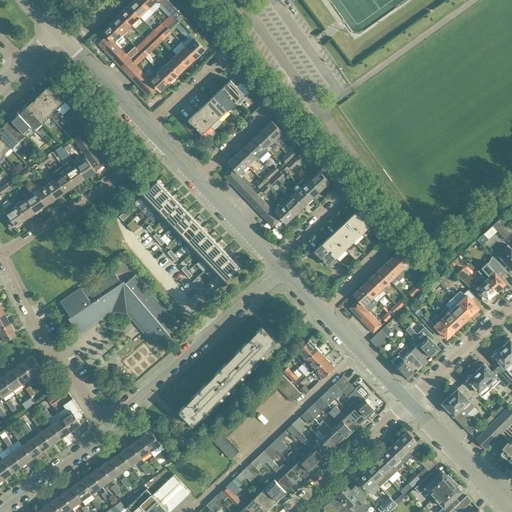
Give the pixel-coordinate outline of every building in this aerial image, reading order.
[(140,0),(134,0),(129,5),(140,17),(144,21),(153,13),(149,8),(140,0)] [(167,0),(140,0),(149,8),(156,2),(160,2),(171,13),(176,19),(181,14),(167,0)] [(131,25),(140,17),(129,5),(120,14),(131,25)] [(171,13),(166,18),(170,22),(171,20),(173,22),(176,19),(171,13)] [(131,25),(120,14),(112,22),(124,35),(124,34),(123,33),(131,25)] [(204,48),(209,43),(181,14),(176,19),(180,23),(180,24),(194,38),(185,46),(196,57),(205,49),(204,48)] [(171,32),(180,24),(180,23),(176,19),(173,22),(174,23),(168,28),(171,32)] [(124,35),(112,22),(103,30),(107,35),(113,42),(114,41),(115,42),(116,42),(124,35)] [(158,26),(153,30),(157,34),(162,30),(158,26)] [(163,40),(171,32),(168,28),(159,37),(163,40)] [(149,34),(144,39),(148,43),(153,38),(149,34)] [(123,50),(116,42),(115,42),(114,41),(113,42),(107,35),(98,43),(114,60),(123,50)] [(155,40),(150,45),(154,49),(158,44),(155,40)] [(140,43),(136,47),(139,51),(144,47),(140,43)] [(149,53),(154,49),(150,45),(142,53),(145,57),(149,53)] [(196,57),(185,46),(176,54),(187,66),(196,57)] [(118,64),(127,54),(123,50),(114,60),(118,64)] [(137,65),(137,64),(145,57),(142,53),(133,61),(137,65)] [(149,53),(145,57),(152,64),(154,62),(150,57),(151,56),(149,53)] [(131,59),(132,59),(127,54),(118,64),(122,68),(131,59)] [(187,66),(176,54),(167,63),(178,74),(187,66)] [(122,68),(124,70),(133,61),(131,59),(122,68)] [(128,75),(138,65),(137,64),(137,65),(133,61),(124,70),(128,75)] [(178,74),(167,63),(158,71),(169,82),(178,74)] [(132,79),(142,69),(138,65),(128,75),(132,79)] [(136,83),(146,74),(142,69),(132,79),(136,83)] [(169,82),(158,71),(151,78),(149,79),(156,86),(160,91),(169,82)] [(149,79),(151,78),(146,74),(136,83),(147,95),(156,86),(149,79)] [(246,97),(230,80),(222,88),(238,105),(246,97)] [(65,102),(50,86),(48,84),(41,91),(58,109),(65,102)] [(238,105),(222,88),(213,96),(229,113),(238,105)] [(58,109),(41,91),(33,98),(50,116),(58,109)] [(229,113),(213,96),(205,103),(221,120),(229,113)] [(50,116),(33,98),(26,105),(43,123),(50,116)] [(221,120),(205,103),(197,111),(213,128),(221,120)] [(43,123),(26,105),(19,112),(34,128),(35,128),(36,130),(43,123)] [(17,110),(9,117),(27,135),(29,138),(37,131),(36,130),(35,128),(34,128),(19,112),(17,110)] [(204,136),(213,128),(197,111),(188,119),(204,136)] [(278,116),(273,121),(272,120),(263,129),(275,141),(277,143),(286,135),(285,134),(290,129),(278,116)] [(27,135),(9,117),(2,124),(20,142),(27,135)] [(0,125),(0,135),(12,149),(15,152),(23,145),(20,142),(2,124),(0,125)] [(275,141),(263,129),(254,137),(265,149),(266,148),(271,143),(272,144),(275,141)] [(77,143),(87,136),(83,131),(74,138),(77,143)] [(12,149),(0,135),(0,150),(5,156),(12,149)] [(80,148),(90,141),(87,136),(77,143),(80,148)] [(268,151),(266,148),(265,149),(254,137),(245,145),(258,158),(259,159),(268,151)] [(71,146),(68,141),(62,145),(66,149),(71,146)] [(83,152),(93,146),(90,141),(80,148),(83,152)] [(66,149),(62,145),(56,149),(59,154),(66,149)] [(258,158),(245,145),(237,154),(248,165),(253,160),(255,162),(258,158)] [(93,146),(83,152),(86,157),(87,157),(97,151),(93,146)] [(296,153),(292,149),(287,154),(291,158),(296,153)] [(86,157),(95,171),(105,164),(103,161),(103,160),(97,151),(87,157),(86,157)] [(48,154),(42,158),(46,163),(51,159),(48,154)] [(229,170),(224,175),(230,182),(238,174),(239,174),(240,173),(242,174),(244,171),(243,170),(248,165),(237,154),(228,162),(230,165),(227,168),(229,170)] [(291,158),(287,154),(282,159),(286,163),(291,158)] [(296,164),(302,159),(298,155),(293,160),(296,164)] [(95,171),(86,157),(80,161),(79,160),(75,163),(85,178),(96,171),(95,171)] [(72,159),(62,166),(75,185),(85,178),(75,163),(72,159)] [(292,169),(296,164),(293,160),(288,164),(292,169)] [(324,176),(330,171),(321,162),(311,172),(312,173),(308,177),(321,190),(330,181),(324,176)] [(273,175),(279,169),(275,165),(269,171),(273,175)] [(52,173),(55,176),(65,192),(75,185),(62,166),(52,173)] [(31,173),(28,168),(22,172),(26,177),(31,173)] [(265,183),(273,175),(269,171),(261,179),(265,183)] [(285,175),(281,171),(275,177),(279,181),(285,175)] [(234,186),(243,178),(239,174),(238,174),(230,182),(234,186)] [(65,192),(55,176),(51,179),(52,180),(46,185),(55,199),(65,192)] [(279,181),(275,177),(271,181),(274,185),(279,181)] [(321,190),(308,177),(305,180),(304,179),(298,184),(301,186),(312,198),(321,190)] [(238,191),(247,182),(243,178),(234,186),(238,191)] [(260,187),(265,183),(261,179),(256,183),(260,187)] [(157,180),(140,197),(148,205),(165,188),(157,180)] [(242,195),(251,187),(247,182),(238,191),(242,195)] [(11,188),(8,183),(3,186),(6,191),(11,188)] [(55,199),(46,185),(40,188),(39,187),(35,190),(45,205),(55,199)] [(266,193),(271,188),(267,185),(262,190),(266,193)] [(312,198),(301,186),(296,191),(295,189),(291,193),(303,206),(312,198)] [(247,200),(256,191),(251,187),(242,195),(247,200)] [(165,188),(148,205),(155,213),(172,196),(165,188)] [(45,205),(35,190),(31,192),(32,194),(26,198),(35,212),(45,205)] [(303,206),(291,193),(287,196),(289,198),(283,203),(295,215),(303,206)] [(253,206),(262,198),(258,194),(249,202),(253,206)] [(172,196),(155,213),(163,220),(180,204),(172,196)] [(35,212),(26,198),(20,202),(19,201),(15,204),(25,219),(35,212)] [(257,211),(266,202),(262,198),(253,206),(257,211)] [(14,202),(3,209),(5,212),(9,218),(6,220),(11,228),(15,225),(15,226),(25,219),(15,204),(14,202)] [(262,215),(271,207),(266,202),(257,211),(262,215)] [(295,215),(283,203),(279,207),(277,206),(274,208),(276,210),(275,211),(274,211),(275,212),(266,220),(272,227),(281,218),(286,223),(295,215)] [(180,204),(163,220),(170,228),(187,212),(180,204)] [(266,220),(275,212),(274,211),(275,211),(271,207),(262,215),(266,220)] [(356,211),(348,219),(361,234),(370,226),(371,225),(373,223),(361,210),(358,213),(356,211)] [(125,211),(119,216),(123,221),(129,215),(125,211)] [(187,212),(170,228),(178,236),(195,219),(187,212)] [(502,216),(492,226),(503,238),(510,232),(502,224),(506,221),(502,216)] [(195,219),(178,236),(185,244),(202,227),(195,219)] [(348,219),(339,227),(353,242),(361,234),(348,219)] [(202,227),(185,244),(192,252),(210,235),(202,227)] [(339,227),(331,235),(345,249),(353,242),(339,227)] [(210,235),(192,252),(200,259),(217,243),(210,235)] [(331,235),(323,243),(336,257),(345,249),(331,235)] [(217,243),(200,259),(207,267),(225,251),(217,243)] [(314,251),(311,254),(322,265),(325,262),(328,265),(336,257),(323,243),(314,251)] [(511,249),(511,248),(501,257),(497,261),(507,272),(511,268),(511,249)] [(225,251),(207,267),(215,275),(232,259),(225,251)] [(397,252),(388,261),(399,272),(400,271),(401,273),(405,269),(403,268),(408,264),(410,267),(416,262),(407,252),(401,257),(397,252)] [(507,272),(497,261),(493,257),(487,263),(480,269),(478,271),(486,279),(498,293),(503,288),(502,287),(506,283),(500,277),(506,272),(507,272)] [(232,259),(215,275),(223,283),(240,267),(232,259)] [(401,273),(400,271),(399,272),(388,261),(379,269),(390,281),(390,280),(394,283),(398,279),(400,281),(404,276),(401,273)] [(498,293),(486,279),(480,284),(464,267),(457,273),(470,287),(474,283),(477,287),(488,299),(492,296),(493,297),(498,293)] [(379,269),(370,277),(383,290),(387,286),(386,285),(390,281),(379,269)] [(445,287),(456,277),(450,269),(445,274),(443,271),(436,278),(440,283),(445,287)] [(126,283),(124,281),(124,280),(121,282),(114,271),(84,292),(81,287),(61,301),(71,316),(69,318),(76,328),(89,319),(92,323),(98,320),(96,318),(111,308),(112,310),(127,312),(129,311),(147,332),(145,333),(156,346),(170,335),(169,333),(178,325),(135,275),(126,283)] [(370,277),(362,285),(373,297),(378,293),(379,294),(383,290),(370,277)] [(436,287),(440,283),(436,278),(431,283),(436,287)] [(425,288),(419,282),(413,287),(417,292),(418,291),(420,293),(425,288)] [(373,297),(362,285),(353,294),(357,299),(349,307),(355,314),(364,306),(364,305),(373,297)] [(417,292),(413,287),(408,292),(412,296),(417,292)] [(461,290),(454,297),(471,316),(475,312),(477,313),(479,311),(479,309),(480,308),(472,299),(475,296),(468,289),(464,294),(461,290)] [(454,297),(445,305),(447,306),(463,323),(464,322),(466,323),(468,321),(467,319),(471,316),(454,297)] [(400,308),(406,303),(402,298),(396,304),(400,308)] [(395,313),(400,308),(396,304),(391,308),(395,313)] [(360,319),(368,310),(364,306),(355,314),(360,319)] [(462,324),(463,323),(447,306),(443,310),(438,306),(435,309),(438,313),(455,331),(458,327),(460,328),(462,326),(462,324)] [(364,324),(373,315),(368,310),(360,319),(364,324)] [(386,321),(392,316),(388,312),(382,317),(386,321)] [(0,328),(10,324),(4,313),(0,315),(0,328)] [(455,331),(438,313),(431,320),(426,315),(421,319),(427,324),(435,334),(439,331),(446,339),(447,338),(449,338),(451,336),(451,334),(455,331)] [(369,328),(378,320),(373,315),(364,324),(369,328)] [(373,333),(382,324),(378,320),(369,328),(373,333)] [(0,342),(15,335),(10,324),(0,328),(0,342)] [(276,339),(272,335),(262,325),(251,336),(265,350),(276,339)] [(386,325),(382,329),(388,335),(392,331),(386,325)] [(431,340),(434,337),(435,337),(425,326),(417,334),(410,326),(406,329),(410,333),(431,356),(435,352),(436,353),(438,351),(438,349),(439,348),(431,340)] [(388,335),(382,329),(371,339),(378,347),(389,337),(388,335)] [(431,356),(410,333),(407,337),(411,342),(407,346),(406,346),(423,363),(431,356)] [(265,350),(251,336),(241,347),(255,360),(265,350)] [(511,340),(510,338),(510,339),(509,338),(504,342),(505,343),(501,347),(511,357),(511,340)] [(309,340),(295,354),(303,363),(318,349),(309,340)] [(406,346),(407,346),(406,345),(401,350),(398,346),(394,349),(415,371),(423,363),(406,346)] [(255,360),(241,347),(230,357),(244,371),(255,360)] [(511,357),(501,347),(498,350),(497,349),(492,353),(494,354),(493,355),(501,363),(496,367),(500,371),(499,371),(510,383),(510,382),(511,383),(511,382),(511,374),(509,372),(511,368),(511,357)] [(318,349),(303,363),(306,366),(311,372),(326,357),(318,349)] [(415,371),(394,349),(391,352),(395,357),(391,361),(394,365),(407,379),(408,378),(409,378),(411,377),(410,375),(415,371)] [(42,369),(32,355),(22,362),(32,376),(42,369)] [(244,371),(230,357),(220,368),(234,382),(244,371)] [(322,379),(335,366),(326,357),(311,372),(317,378),(319,376),(322,379)] [(32,376),(22,362),(12,369),(22,383),(32,376)] [(510,383),(499,371),(495,375),(484,363),(483,364),(481,364),(479,365),(480,367),(475,371),(491,388),(500,380),(506,386),(510,383)] [(293,372),(288,367),(284,371),(289,377),(293,372)] [(234,382),(220,368),(210,379),(224,392),(234,382)] [(22,383),(12,369),(2,376),(12,390),(22,383)] [(278,387),(286,378),(279,371),(271,379),(278,387)] [(491,388),(475,371),(471,375),(469,375),(467,377),(468,379),(462,384),(476,398),(479,395),(472,387),(473,385),(483,396),(491,388)] [(298,377),(293,372),(289,377),(294,382),(298,377)] [(375,409),(365,398),(364,399),(355,390),(356,389),(351,384),(343,375),(335,383),(343,392),(344,391),(351,399),(354,402),(367,416),(375,409)] [(12,390),(2,376),(0,378),(0,393),(2,397),(12,390)] [(284,394),(294,386),(286,378),(278,387),(279,388),(278,388),(284,394)] [(224,392),(210,379),(199,389),(213,403),(224,392)] [(278,387),(271,379),(266,383),(274,392),(278,388),(279,388),(278,387)] [(55,388),(50,380),(46,383),(51,391),(55,388)] [(274,392),(266,383),(262,388),(270,396),(274,392)] [(343,392),(335,383),(328,390),(336,398),(343,392)] [(310,390),(305,384),(300,388),(306,394),(310,390)] [(480,401),(476,398),(462,384),(458,388),(450,395),(467,414),(468,413),(480,401)] [(30,385),(26,388),(32,396),(36,393),(30,385)] [(292,402),(301,393),(294,386),(284,394),(292,402)] [(270,396),(262,388),(257,392),(266,400),(270,396)] [(213,403),(199,389),(189,400),(203,414),(213,403)] [(328,390),(321,396),(329,404),(336,398),(328,390)] [(63,399),(61,395),(57,391),(47,398),(51,403),(57,399),(59,402),(63,399)] [(266,400),(257,392),(253,396),(261,404),(266,400)] [(467,414),(450,395),(443,402),(443,405),(469,432),(478,424),(468,413),(467,414)] [(261,404),(253,396),(249,400),(257,409),(261,404)] [(322,411),(329,404),(321,396),(314,403),(322,411)] [(16,407),(10,399),(6,401),(12,410),(16,407)] [(65,408),(58,413),(61,417),(71,431),(81,423),(78,419),(83,415),(79,411),(71,399),(63,405),(65,408)] [(203,414),(189,400),(178,411),(192,424),(203,414)] [(257,409),(249,400),(244,404),(252,413),(257,409)] [(27,401),(22,404),(26,409),(30,406),(27,401)] [(367,416),(354,402),(347,409),(350,412),(360,423),(367,416)] [(322,411),(314,403),(307,410),(315,418),(322,411)] [(252,413),(244,404),(240,408),(248,417),(252,413)] [(360,423),(350,412),(346,415),(336,405),(332,408),(353,430),(360,423)] [(485,449),(511,422),(511,410),(507,406),(489,424),(483,430),(474,438),(485,449)] [(52,416),(46,408),(42,410),(48,419),(52,416)] [(248,417),(240,408),(236,413),(244,421),(248,417)] [(353,430),(332,408),(329,411),(339,422),(336,426),(346,436),(353,430)] [(315,418),(307,410),(301,415),(309,423),(315,418)] [(244,421),(236,413),(231,417),(239,425),(244,421)] [(42,423),(36,414),(32,417),(38,425),(42,423)] [(71,431),(61,417),(51,424),(61,438),(71,431)] [(239,425),(231,417),(227,421),(235,429),(239,425)] [(308,426),(300,417),(293,423),(301,432),(308,426)] [(346,436),(336,426),(332,429),(323,420),(320,423),(321,424),(339,443),(346,436)] [(483,430),(489,424),(485,420),(479,426),(483,430)] [(32,430),(26,421),(23,424),(28,432),(32,430)] [(235,429),(227,421),(222,425),(231,434),(235,429)] [(308,439),(301,432),(293,423),(287,428),(295,436),(296,435),(304,443),(305,443),(311,449),(307,452),(317,463),(324,457),(308,439)] [(61,438),(51,424),(41,431),(51,445),(61,438)] [(319,429),(315,433),(321,439),(332,450),(339,443),(321,424),(317,427),(319,429)] [(231,434),(222,425),(218,429),(225,437),(226,438),(227,438),(231,434)] [(23,437),(17,429),(13,431),(19,440),(23,437)] [(225,437),(218,429),(210,437),(217,445),(225,437)] [(161,444),(151,430),(141,437),(151,451),(161,444)] [(282,440),(289,433),(285,430),(278,437),(282,440)] [(51,445),(41,431),(32,438),(41,452),(51,445)] [(423,442),(419,438),(416,441),(407,431),(398,439),(409,450),(410,450),(411,451),(416,447),(417,448),(423,442)] [(332,450),(321,439),(315,433),(308,439),(324,457),(332,450)] [(13,444),(7,436),(3,438),(9,447),(13,444)] [(151,451),(141,437),(131,444),(141,458),(151,451)] [(233,444),(227,438),(226,438),(225,437),(217,445),(224,452),(233,444)] [(287,446),(282,440),(278,437),(271,443),(280,453),(287,446)] [(41,452),(32,438),(22,445),(32,459),(41,452)] [(511,438),(509,442),(507,440),(502,447),(503,446),(505,447),(500,452),(509,460),(509,459),(511,461),(511,438)] [(398,439),(390,447),(404,461),(405,462),(413,455),(409,450),(398,439)] [(13,444),(9,447),(12,452),(22,466),(32,459),(22,445),(18,440),(13,444)] [(280,453),(271,443),(264,450),(273,459),(280,453)] [(141,458),(131,444),(121,451),(131,465),(141,458)] [(240,451),(233,444),(224,452),(231,460),(240,451)] [(307,452),(301,446),(294,452),(310,470),(317,463),(307,452)] [(404,461),(390,447),(381,455),(395,469),(404,461)] [(170,457),(164,449),(160,451),(166,460),(170,457)] [(280,466),(273,459),(264,450),(256,457),(261,462),(263,464),(267,461),(277,472),(274,475),(289,491),(296,484),(280,466)] [(310,470),(294,452),(291,450),(288,454),(296,463),(293,466),(303,477),(310,470)] [(131,465),(121,451),(111,458),(122,472),(131,465)] [(22,466),(12,452),(2,459),(12,473),(22,466)] [(424,466),(433,458),(428,454),(420,461),(424,466)] [(381,455),(373,463),(388,478),(396,470),(395,469),(381,455)] [(160,464),(155,456),(151,458),(156,466),(160,464)] [(265,476),(256,466),(261,462),(256,457),(246,468),(257,479),(257,478),(260,481),(265,476)] [(122,472),(111,458),(102,465),(112,479),(122,472)] [(437,462),(433,458),(424,466),(425,467),(428,470),(437,462)] [(12,473),(2,459),(0,460),(0,476),(2,480),(12,473)] [(151,471),(145,463),(141,465),(147,474),(150,471),(151,471)] [(303,477),(293,466),(289,469),(283,463),(280,466),(296,484),(303,477)] [(380,486),(388,478),(373,463),(365,471),(380,486)] [(112,479),(102,465),(92,472),(102,486),(112,479)] [(428,470),(425,467),(417,475),(420,478),(428,470)] [(257,479),(246,468),(241,472),(247,478),(247,477),(252,483),(257,479)] [(360,475),(356,479),(371,494),(380,486),(365,471),(363,469),(359,474),(360,475)] [(141,478),(135,470),(131,472),(137,480),(141,478)] [(435,497),(453,480),(448,474),(446,475),(442,471),(432,480),(428,475),(415,488),(420,493),(425,487),(435,497)] [(102,486),(92,472),(82,479),(92,493),(102,486)] [(247,478),(241,472),(236,476),(242,482),(247,478)] [(169,511),(191,492),(174,474),(152,495),(168,511),(169,511)] [(131,484),(125,476),(121,479),(127,487),(131,484)] [(238,487),(243,483),(242,482),(236,476),(226,486),(235,495),(236,494),(241,490),(238,487)] [(412,486),(417,481),(413,478),(408,483),(412,486)] [(82,500),(92,493),(82,479),(72,486),(82,500)] [(274,479),(265,488),(277,501),(282,497),(285,496),(286,493),(287,492),(274,479)] [(459,485),(453,480),(435,497),(444,507),(438,511),(448,511),(456,505),(452,500),(461,491),(457,487),(459,485)] [(121,491),(115,483),(112,486),(117,494),(121,491)] [(404,493),(412,486),(408,483),(400,490),(404,493)] [(362,511),(367,507),(362,502),(368,497),(355,484),(350,489),(346,485),(337,493),(353,510),(354,510),(355,511),(362,511)] [(82,500),(72,486),(62,493),(72,507),(82,500)] [(235,495),(226,486),(217,494),(223,501),(224,500),(228,496),(236,505),(241,500),(236,494),(235,495)] [(126,508),(129,511),(166,511),(168,511),(152,495),(146,488),(126,508)] [(267,510),(277,501),(265,488),(255,497),(267,510)] [(112,498),(106,490),(102,493),(108,501),(112,498)] [(65,511),(72,507),(62,493),(53,500),(60,511),(65,511)] [(351,511),(353,510),(337,493),(336,495),(335,494),(332,497),(333,497),(330,500),(341,511),(351,511)] [(211,501),(206,505),(210,510),(212,511),(220,511),(218,510),(225,503),(226,503),(224,500),(223,501),(217,494),(216,496),(211,501)] [(397,504),(402,499),(399,495),(393,501),(397,504)] [(267,510),(255,497),(245,506),(250,511),(265,511),(266,511),(267,511),(267,510)] [(390,497),(378,508),(382,511),(388,511),(397,504),(393,501),(390,497)] [(102,506),(96,498),(92,500),(98,509),(102,506)] [(60,511),(53,500),(43,507),(46,511),(60,511)] [(341,511),(330,500),(323,507),(327,511),(341,511)] [(129,511),(126,508),(120,501),(104,511),(129,511)] [(470,502),(459,511),(481,511),(479,510),(477,510),(470,502)]
